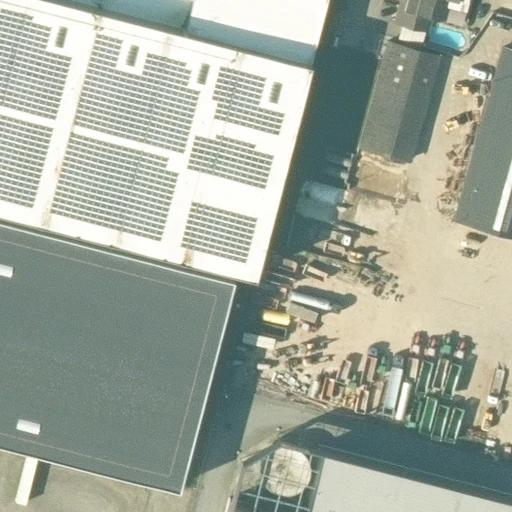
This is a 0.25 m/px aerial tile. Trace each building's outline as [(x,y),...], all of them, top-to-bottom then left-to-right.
[(0,0),(0,205),(247,271),(320,0),(0,0)] [(429,15),(443,19),(448,0),(400,0),(394,22),(424,31),(429,15)] [(357,145),(357,147),(358,148),(407,161),(435,56),(385,42),(357,145)] [(511,236),(511,51),(500,48),(452,220),(511,236)] [(0,439),(176,485),(182,465),(231,275),(0,215),(0,439)] [(264,511),(230,503),(227,511),(511,511),(511,497),(320,448),(303,511),(264,511)]
